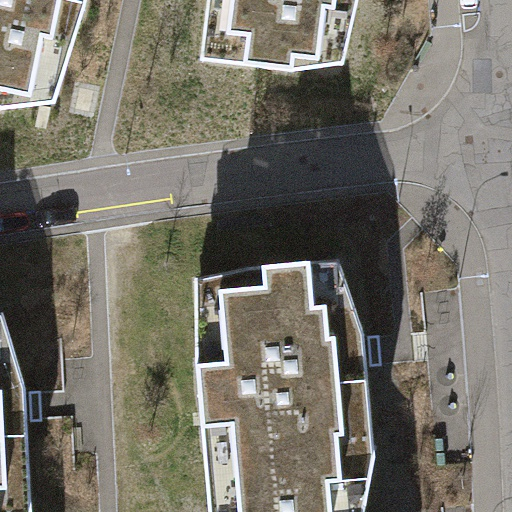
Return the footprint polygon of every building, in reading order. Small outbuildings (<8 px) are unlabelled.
[(0,0),(0,110),(2,111),(6,93),(55,103),(68,44),(54,41),(62,6),(85,11),(87,0),(0,0)] [(207,0),(202,44),(246,50),(244,66),(294,73),(296,60),(343,66),(351,6),(338,4),(338,0),(207,0)] [(211,449),(216,511),(360,500),(359,476),(342,478),(340,448),(374,445),(372,420),(370,398),(348,400),(346,377),(368,375),(365,336),(330,339),(328,309),(344,308),(340,262),(249,269),(249,276),(214,278),(217,313),(200,314),(203,360),(197,360),(204,449),(211,449)] [(0,511),(0,501),(31,500),(29,451),(7,452),(6,431),(28,430),(27,390),(0,390),(0,359),(5,360),(4,315),(0,315),(0,511)] [(361,511),(360,500),(216,511),(361,511)]
